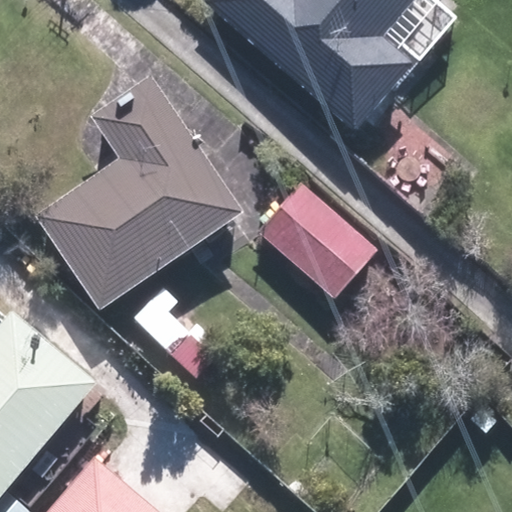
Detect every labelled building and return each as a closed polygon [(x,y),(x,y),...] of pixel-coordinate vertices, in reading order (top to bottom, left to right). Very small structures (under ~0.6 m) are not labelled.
[(212,0),(367,126),(427,52),(414,42),(448,0),(212,0)] [(133,151),(47,210),(111,303),(257,202),(163,67),(103,109),(133,151)] [(386,242),(308,176),(264,228),(343,293),(386,242)] [(150,286),(118,317),(184,384),(216,353),(150,286)] [(0,503),(107,373),(22,303),(0,329),(0,503)] [(172,511),(174,511),(100,452),(51,511),(172,511)]
